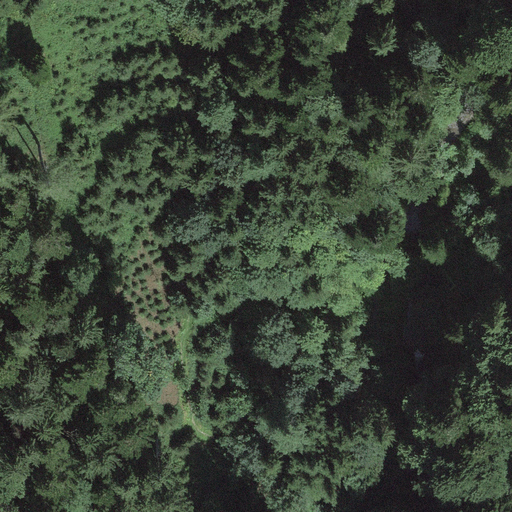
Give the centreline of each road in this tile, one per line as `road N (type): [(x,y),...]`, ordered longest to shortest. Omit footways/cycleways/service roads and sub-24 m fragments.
road 1 (track): [(208,511),(181,294),(252,187),(216,53),(180,0)]
road 2 (track): [(329,511),(378,324),(386,208),(445,97),(441,50),(403,0)]
